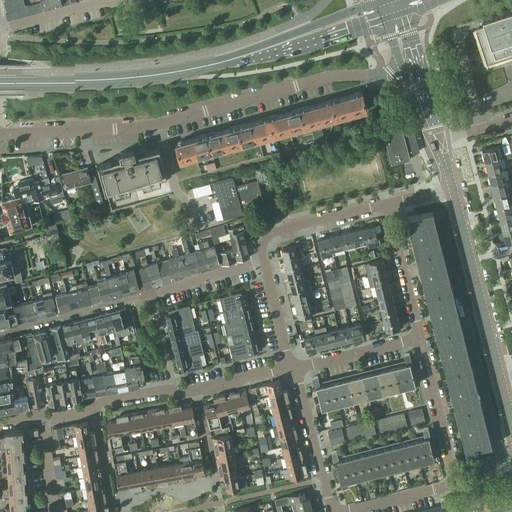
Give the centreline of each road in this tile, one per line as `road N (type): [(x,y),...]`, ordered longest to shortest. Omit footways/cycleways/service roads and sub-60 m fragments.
road 1 (residential): [(0,135),(133,128),(316,79),(412,66)]
road 2 (tertiary): [(0,82),(163,75),(395,10)]
road 3 (residential): [(0,331),(269,260)]
road 4 (tertiary): [(501,379),(453,187)]
road 5 (residential): [(333,511),(296,365)]
road 6 (residential): [(269,260),(274,230),(389,203)]
road 7 (residential): [(458,481),(422,341)]
road 8 (residential): [(422,341),(389,203)]
road 9 (unknown): [(474,106),(458,30),(511,2)]
road 10 (residential): [(296,365),(422,341)]
